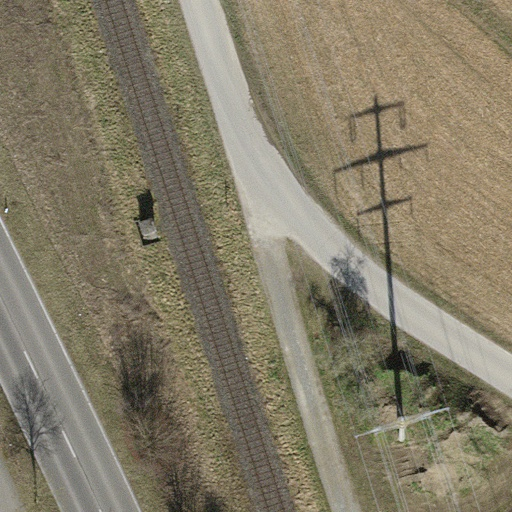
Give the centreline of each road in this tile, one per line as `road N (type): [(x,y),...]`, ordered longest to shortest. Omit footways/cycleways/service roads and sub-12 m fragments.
road 1 (track): [(204,0),(236,101),(306,221),(450,338),(511,374)]
road 2 (track): [(269,165),(268,233),(284,307),(350,511)]
road 3 (secondary): [(0,290),(104,511)]
